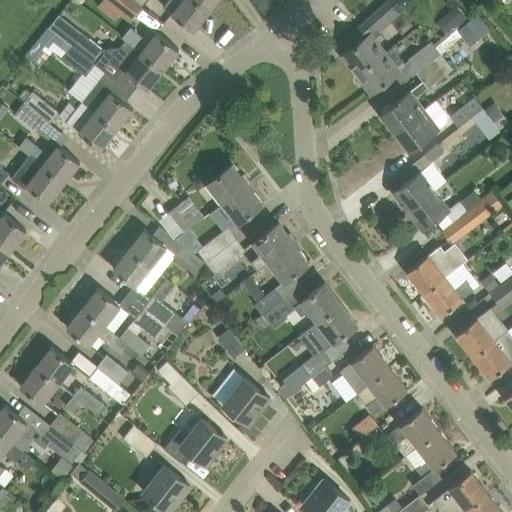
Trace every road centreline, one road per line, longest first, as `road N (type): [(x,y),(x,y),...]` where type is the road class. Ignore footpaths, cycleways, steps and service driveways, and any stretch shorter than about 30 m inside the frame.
road 1 (residential): [(511,468),(320,222),(308,185),(291,30)]
road 2 (residential): [(0,340),(184,104),(291,30)]
